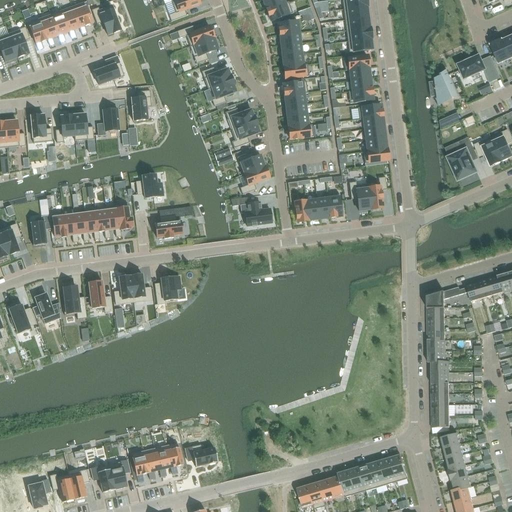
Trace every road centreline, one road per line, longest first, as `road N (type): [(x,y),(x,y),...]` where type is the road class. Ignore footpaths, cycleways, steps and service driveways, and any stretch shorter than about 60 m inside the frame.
road 1 (residential): [(287,242),(53,270),(0,288)]
road 2 (residential): [(213,0),(238,68),(268,100),(287,242)]
road 3 (residential): [(381,0),(408,226)]
road 4 (residential): [(414,437),(222,491)]
road 5 (residential): [(414,437),(411,287)]
road 6 (residential): [(408,226),(287,242)]
